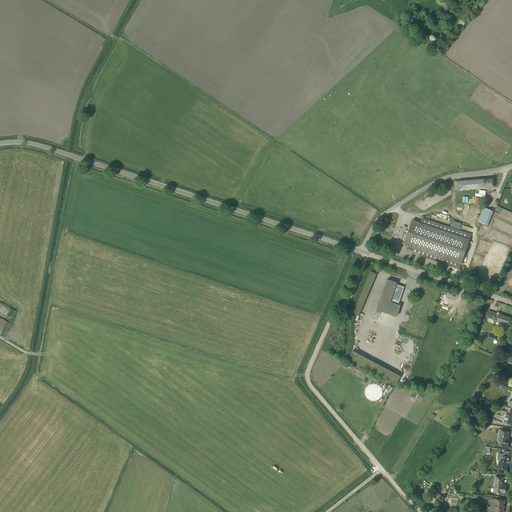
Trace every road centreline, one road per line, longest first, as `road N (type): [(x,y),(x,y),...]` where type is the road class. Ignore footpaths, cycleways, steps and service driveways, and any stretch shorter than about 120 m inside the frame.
road 1 (unclassified): [(0,144),(46,148),(361,251)]
road 2 (track): [(421,511),(307,378),(367,253)]
road 3 (unclassified): [(511,165),(434,182),(381,216),(361,251)]
road 4 (unclassified): [(511,302),(361,251)]
